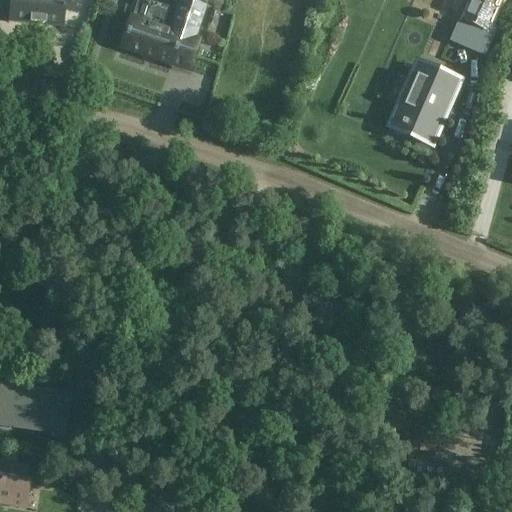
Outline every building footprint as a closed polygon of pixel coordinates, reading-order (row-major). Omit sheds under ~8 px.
[(9,0),(7,23),(62,28),(65,0),(9,0)] [(131,15),(119,51),(141,57),(141,56),(155,61),(155,62),(188,73),(200,37),(196,36),(206,6),(189,0),(178,0),(175,11),(144,0),(137,0),(133,15),(131,15)] [(408,134),(427,142),(454,81),(421,67),(398,122),(402,124),(401,125),(406,127),(406,126),(410,128),(408,134)] [(0,225),(0,250),(12,248),(7,225),(0,225)] [(71,395),(71,394),(0,383),(0,418),(64,427),(69,395),(71,395)] [(376,399),(374,415),(399,416),(400,400),(376,399)] [(421,462),(420,483),(452,484),(453,459),(437,458),(436,463),(421,462)] [(27,468),(0,463),(0,504),(25,508),(29,483),(25,482),(27,468)] [(163,479),(160,504),(173,505),(176,481),(163,479)]
